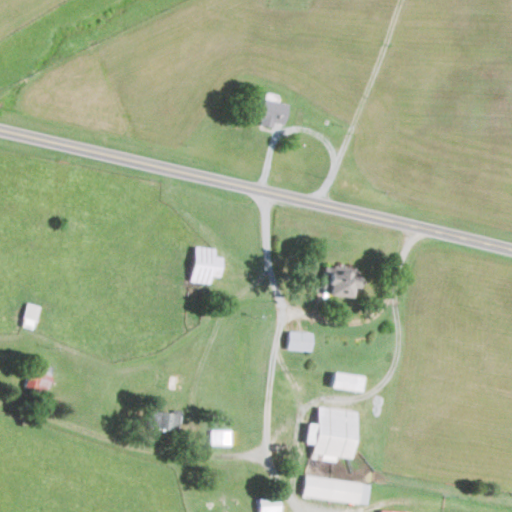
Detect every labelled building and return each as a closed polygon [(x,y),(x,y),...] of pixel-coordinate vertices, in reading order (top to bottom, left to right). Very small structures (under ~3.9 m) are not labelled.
[(286,102),(255,96),(251,116),(258,118),(257,123),(271,126),(272,122),(281,124),(286,102)] [(212,246),(191,245),(189,280),(209,281),(209,275),(218,275),(219,255),(212,255),(212,246)] [(350,295),(351,287),(357,288),(358,273),(329,270),(330,265),(322,265),(319,291),(350,295)] [(311,332),(286,329),(284,348),(309,350),(311,332)] [(28,363),(25,385),(47,387),(50,366),(28,363)] [(329,386),(361,389),(362,374),(331,371),(329,386)] [(355,410),(316,405),(314,422),(305,421),(303,441),(311,442),(310,452),(320,453),(319,459),(335,460),(335,455),(350,457),(355,410)] [(146,425),(176,429),(179,413),(149,408),(146,425)] [(229,428),(209,428),(209,443),(229,443),(229,428)] [(369,483),(303,474),(301,494),(366,503),(369,483)] [(257,496),(257,511),(278,511),(278,495),(257,496)]
